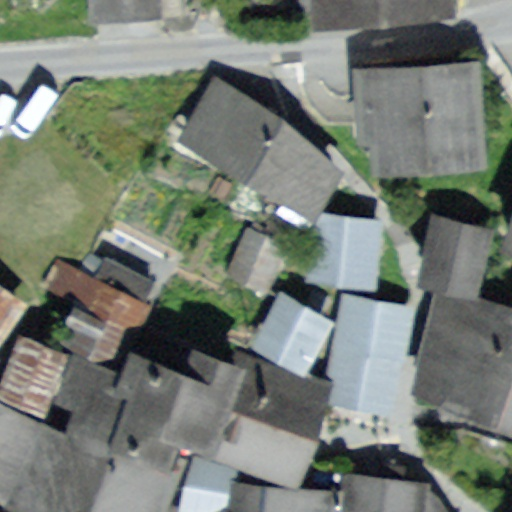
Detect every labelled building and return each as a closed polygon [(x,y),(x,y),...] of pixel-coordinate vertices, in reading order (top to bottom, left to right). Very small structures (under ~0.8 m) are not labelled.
[(158,0),(84,0),(87,33),(161,27),(158,0)] [(460,0),(320,0),(325,37),(463,22),(460,0)] [(491,174),(485,69),(362,76),(366,150),(383,149),(385,179),(491,174)] [(311,216),(336,175),(218,84),(185,139),(311,216)] [(378,224),(319,216),(311,278),(371,286),(378,224)] [(511,221),(501,250),(511,254),(511,221)] [(487,235),(434,222),(420,284),(472,296),(487,235)] [(285,250),(248,231),(228,270),(266,289),(285,250)] [(149,304),(59,263),(47,291),(82,306),(65,344),(108,364),(126,326),(137,331),(149,304)] [(0,290),(0,339),(23,306),(0,290)] [(328,323),(282,298),(257,345),(302,370),(328,323)] [(407,313),(349,299),(326,398),(384,412),(407,313)] [(511,324),(448,302),(417,390),(511,423),(511,324)] [(65,358),(19,340),(0,387),(0,398),(43,415),(65,358)] [(161,511),(217,387),(131,355),(125,377),(72,355),(54,403),(74,409),(66,434),(41,422),(6,499),(38,511),(161,511)] [(327,389),(237,362),(214,445),(295,477),(327,389)] [(0,403),(0,496),(6,499),(41,422),(0,403)] [(232,471),(195,460),(182,506),(224,511),(232,471)] [(444,511),(430,489),(348,479),(345,511),(444,511)] [(338,511),(340,491),(233,482),(230,511),(338,511)]
